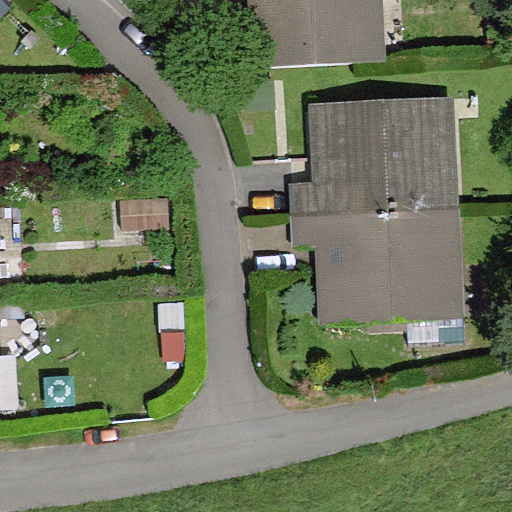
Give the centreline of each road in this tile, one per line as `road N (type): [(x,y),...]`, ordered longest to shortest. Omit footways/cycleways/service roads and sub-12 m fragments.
road 1 (residential): [(247,454),(223,195),(209,132),(189,102),(77,0)]
road 2 (residential): [(511,394),(247,454)]
road 3 (residential): [(247,454),(0,486)]
